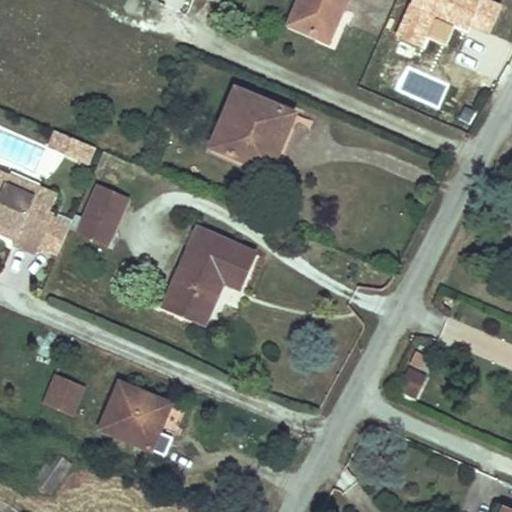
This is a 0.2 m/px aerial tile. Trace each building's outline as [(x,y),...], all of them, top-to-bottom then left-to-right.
[(301,0),(292,24),(331,42),(349,0),(301,0)] [(504,5),(493,0),(412,0),(397,37),(425,49),(431,37),(447,43),(455,25),(468,31),(471,26),(491,35),(504,5)] [(237,88),(212,147),(270,172),(295,113),(237,88)] [(478,115),(466,109),(460,121),(471,127),(478,115)] [(66,156),(73,141),(58,134),(51,150),(66,156)] [(83,163),(90,148),(73,141),(66,156),(83,163)] [(49,219),(57,201),(39,193),(34,203),(6,190),(11,180),(0,175),(0,229),(19,238),(16,245),(14,250),(36,260),(40,252),(57,260),(69,234),(70,232),(52,224),(53,221),(49,219)] [(34,203),(39,193),(11,180),(6,190),(34,203)] [(107,252),(128,204),(99,191),(84,224),(75,220),(70,232),(69,234),(78,238),(78,239),(107,252)] [(19,238),(0,229),(0,238),(16,245),(19,238)] [(199,229),(167,304),(205,321),(223,279),(239,286),(254,252),(199,229)] [(396,389),(416,399),(429,375),(409,365),(396,389)] [(82,388),(56,377),(43,407),(69,418),(82,388)] [(102,433),(168,460),(190,408),(151,391),(148,396),(122,386),(102,433)] [(32,486),(56,456),(44,446),(20,477),(32,486)] [(56,456),(32,486),(53,500),(74,468),(56,456)]
